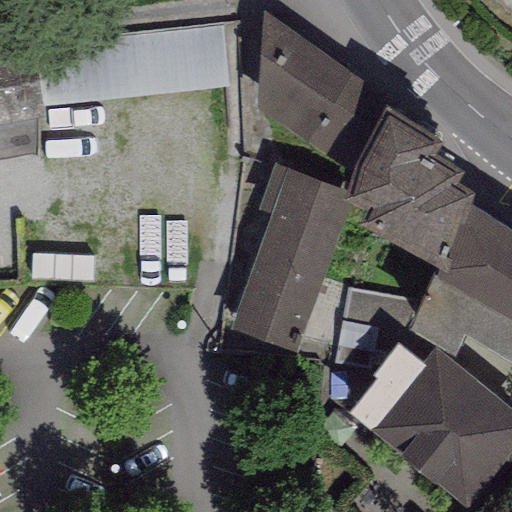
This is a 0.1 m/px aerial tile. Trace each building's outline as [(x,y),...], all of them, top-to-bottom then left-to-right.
[(383,110),(271,22),(262,29),(260,61),(254,117),(347,180),(383,110)] [(219,26),(34,48),(41,111),(226,90),(219,26)] [(41,111),(34,48),(0,51),(0,168),(38,160),(41,111)] [(442,140),(394,115),(351,201),(345,217),(363,227),(357,240),(436,282),(440,284),(475,219),(480,209),(460,199),(465,189),(453,183),(461,168),(435,154),(442,140)] [(351,201),(274,169),(258,215),(272,222),(232,327),(297,351),(345,217),(351,201)] [(511,242),(475,219),(440,284),(436,282),(410,342),(433,357),(452,372),(464,349),(511,378),(511,242)] [(424,376),(369,442),(455,511),(470,511),(511,461),(511,421),(452,372),(433,357),(420,373),(424,376)]
